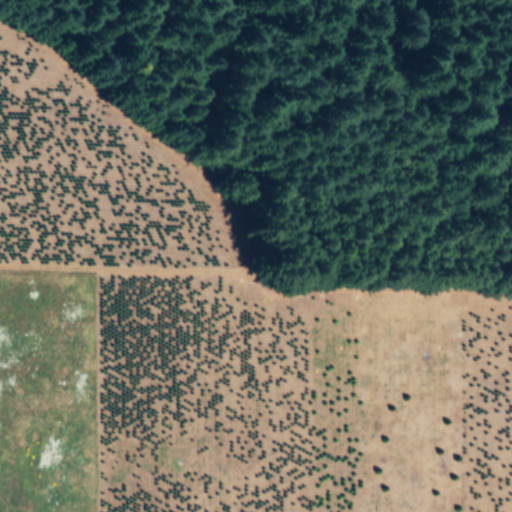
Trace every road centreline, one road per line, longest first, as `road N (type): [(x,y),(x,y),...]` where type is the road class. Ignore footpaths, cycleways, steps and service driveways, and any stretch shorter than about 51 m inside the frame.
road 1 (track): [(511,290),(274,289),(250,266),(232,216),(193,168),(0,20)]
road 2 (track): [(0,269),(262,282)]
